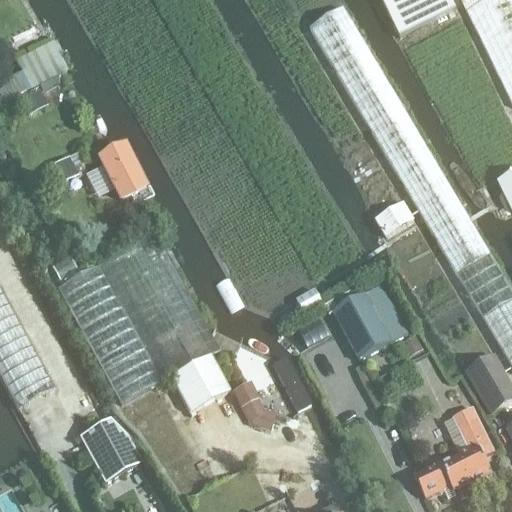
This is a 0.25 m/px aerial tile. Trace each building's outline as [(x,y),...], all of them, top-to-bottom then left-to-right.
[(456,12),(450,0),(380,0),(400,39),(456,12)] [(511,0),(459,0),(511,108),(511,0)] [(511,294),(390,89),(344,12),(310,32),(511,369),(511,294)] [(121,204),(129,200),(144,192),(122,149),(99,161),(121,204)] [(511,178),(498,186),(511,214),(511,178)] [(376,220),(386,238),(416,221),(406,204),(376,220)] [(219,355),(191,303),(156,238),(58,291),(121,407),(170,381),(189,417),(229,394),(210,359),(219,355)] [(70,261),(52,270),(59,284),(77,275),(70,261)] [(228,280),(214,287),(230,315),(244,308),(228,280)] [(334,317),(360,365),(408,339),(382,291),(334,317)] [(0,294),(0,379),(18,414),(54,394),(0,294)] [(319,294),(302,298),(305,310),(322,306),(319,294)] [(320,322),(293,336),(302,353),(329,339),(320,322)] [(418,339),(401,348),(408,361),(425,352),(418,339)] [(492,420),(497,417),(511,407),(511,386),(495,359),(466,376),(492,420)] [(297,416),(303,412),(310,409),(285,362),(272,369),(297,416)] [(255,399),(239,408),(248,429),(270,435),(275,417),(263,414),(255,399)] [(451,490),(454,496),(491,478),(483,461),(495,455),(473,413),(459,420),(475,452),(442,468),(441,465),(414,477),(426,503),(451,490)] [(141,468),(127,442),(108,424),(79,441),(105,487),(141,468)] [(317,479),(308,484),(312,493),(322,488),(317,479)]
